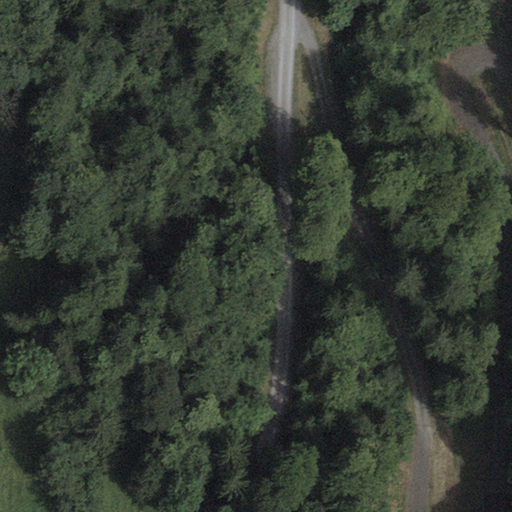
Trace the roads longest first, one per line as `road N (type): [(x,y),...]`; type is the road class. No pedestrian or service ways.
road 1 (track): [(425,511),(420,375),(365,167),(304,0)]
road 2 (track): [(248,511),(287,226),(293,0)]
road 3 (track): [(511,306),(500,511)]
road 4 (track): [(511,82),(478,74),(472,106),(511,193)]
